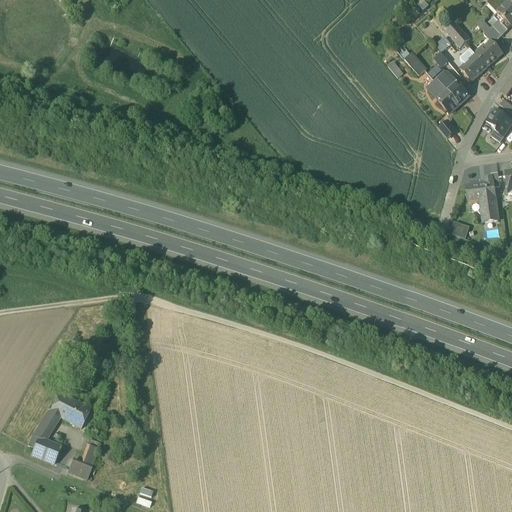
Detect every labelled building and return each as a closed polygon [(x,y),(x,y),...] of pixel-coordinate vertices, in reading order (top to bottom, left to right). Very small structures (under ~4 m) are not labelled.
[(429,6),(423,0),(418,0),(416,3),(423,11),(429,6)] [(498,16),(511,30),(511,29),(511,1),(506,7),(499,0),(492,0),(488,5),(498,15),(497,16),(498,16)] [(498,24),(508,34),(511,30),(498,16),(494,20),(498,24)] [(489,26),(493,30),(498,24),(494,20),(489,26)] [(477,28),(485,37),(490,32),(482,23),(477,28)] [(498,24),(493,30),(502,40),(508,34),(498,24)] [(470,42),(456,27),(447,35),(446,35),(460,51),(461,50),(470,42)] [(494,48),(502,40),(493,30),(490,32),(485,37),(484,37),(491,45),(494,48)] [(444,39),(434,48),(441,57),(452,47),(444,39)] [(491,45),(476,59),(487,71),(502,57),(494,48),(491,45)] [(459,60),(464,66),(470,61),(471,63),(476,59),(470,51),(459,60)] [(401,58),(405,63),(411,58),(406,53),(401,58)] [(426,74),(411,57),(411,58),(405,63),(404,63),(419,80),(426,74)] [(448,65),(441,57),(434,62),(441,71),(448,65)] [(472,84),(487,71),(476,59),(471,63),(470,61),(464,66),(466,68),(461,72),(461,71),(460,72),(472,85),(472,84)] [(388,69),(397,81),(403,76),(396,67),(395,68),(392,66),(388,69)] [(445,75),(437,83),(459,107),(469,99),(456,85),(455,86),(445,75)] [(511,83),(510,82),(501,95),(507,100),(511,92),(511,83)] [(449,116),(459,107),(437,83),(427,91),(449,116)] [(500,108),(511,117),(511,109),(504,103),(500,108)] [(501,116),(495,111),(486,123),(496,130),(494,133),(503,139),(504,138),(503,138),(511,125),(511,120),(507,117),(503,114),(501,116)] [(439,131),(446,141),(456,133),(448,124),(439,131)] [(503,139),(494,133),(490,138),(500,144),(503,139)] [(493,184),(493,189),(499,188),(498,174),(491,175),(491,180),(492,185),(493,184)] [(493,184),(492,185),(486,185),(472,187),(474,201),(482,200),(485,224),(497,222),(494,198),(495,198),(493,189),(493,184)] [(454,224),(449,236),(465,241),(469,229),(454,224)] [(84,380),(103,386),(105,377),(86,372),(84,380)] [(62,420),(81,429),(91,409),(68,397),(69,396),(67,395),(66,397),(59,393),(50,412),(50,413),(60,418),(62,419),(62,420)] [(48,411),(42,421),(54,427),(60,418),(50,413),(50,412),(48,411)] [(42,421),(32,437),(38,439),(44,442),(54,427),(42,421)] [(28,446),(34,449),(38,439),(32,437),(32,438),(28,446)] [(44,442),(38,439),(34,449),(31,456),(54,465),(61,449),(44,442)] [(90,448),(98,451),(100,444),(90,440),(87,447),(90,448)] [(90,448),(88,452),(96,456),(98,451),(90,448)] [(91,470),(96,456),(88,452),(82,466),(91,470)] [(87,481),(91,470),(82,466),(72,462),(68,474),(87,481)] [(153,498),(154,492),(141,489),(140,495),(153,498)] [(138,499),(136,503),(151,508),(152,504),(138,499)]
